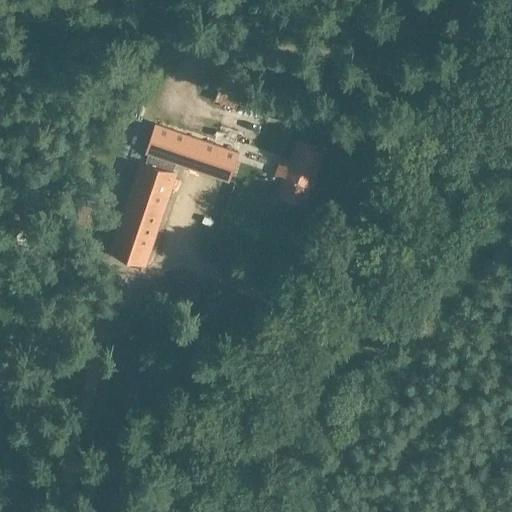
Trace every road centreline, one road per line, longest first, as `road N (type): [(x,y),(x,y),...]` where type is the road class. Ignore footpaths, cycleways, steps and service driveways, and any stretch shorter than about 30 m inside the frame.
road 1 (unclassified): [(329,330),(511,66)]
road 2 (track): [(205,511),(329,330)]
